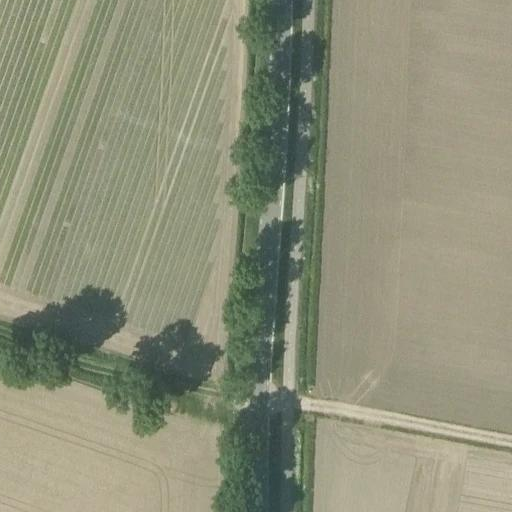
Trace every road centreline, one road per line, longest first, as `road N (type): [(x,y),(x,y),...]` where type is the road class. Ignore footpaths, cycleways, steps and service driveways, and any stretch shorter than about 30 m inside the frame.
road 1 (tertiary): [(253,511),(279,0)]
road 2 (track): [(0,317),(254,390)]
road 3 (track): [(511,436),(286,394)]
